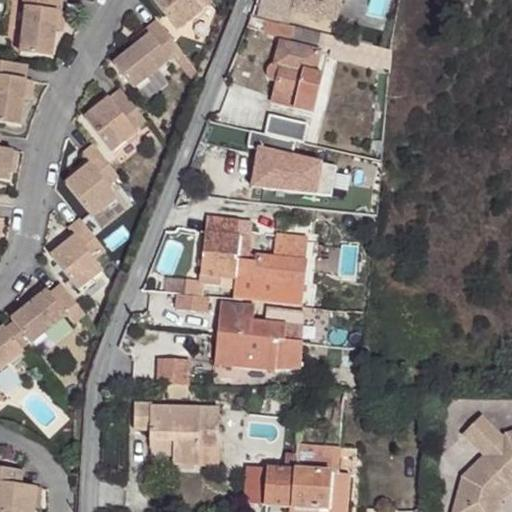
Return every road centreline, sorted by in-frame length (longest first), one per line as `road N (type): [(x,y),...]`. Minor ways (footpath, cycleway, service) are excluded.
road 1 (residential): [(245,0),(97,381),(89,511)]
road 2 (residential): [(111,0),(53,110),(25,257),(0,284)]
